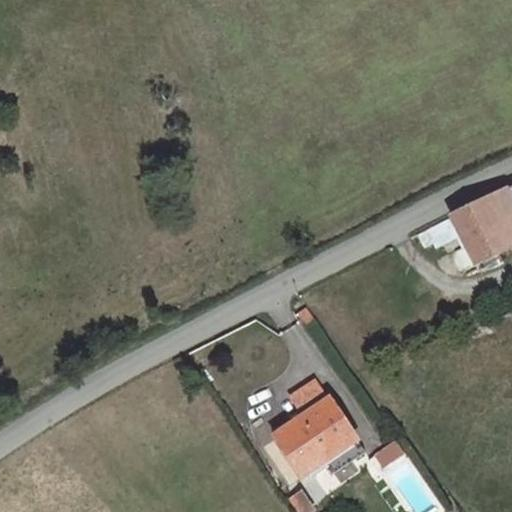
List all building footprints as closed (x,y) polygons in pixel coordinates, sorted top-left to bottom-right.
[(511,202),(506,190),(484,200),(507,251),(511,248),(511,202)] [(476,266),(507,251),(484,200),(451,217),(461,236),(476,266)] [(461,236),(451,217),(418,234),(424,247),(434,242),(437,247),(461,236)] [(330,400),(275,437),(302,478),(325,463),(321,458),(354,436),(330,400)] [(354,436),(321,458),(325,463),(357,441),(354,436)] [(302,493),(291,500),(298,511),(314,511),(315,511),(302,493)]
